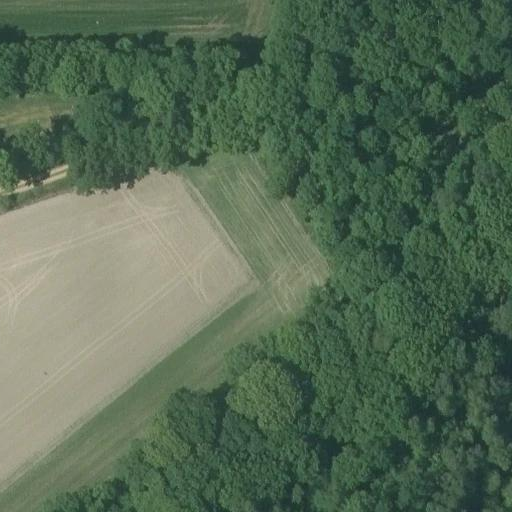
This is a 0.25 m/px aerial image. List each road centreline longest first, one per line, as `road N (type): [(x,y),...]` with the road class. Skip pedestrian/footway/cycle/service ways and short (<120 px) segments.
road 1 (track): [(511,221),(148,511)]
road 2 (track): [(511,267),(215,511)]
road 3 (track): [(0,192),(274,93)]
road 4 (track): [(274,93),(511,9)]
